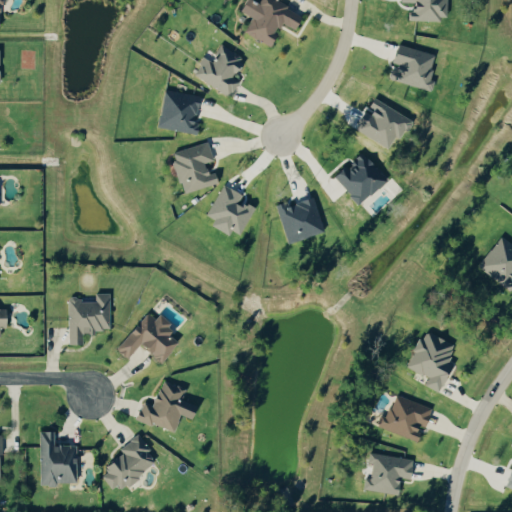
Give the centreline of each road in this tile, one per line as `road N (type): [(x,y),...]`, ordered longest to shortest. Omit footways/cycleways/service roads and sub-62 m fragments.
road 1 (residential): [(511,363),(471,424),(447,511)]
road 2 (residential): [(349,0),(346,37),(327,85),(279,137)]
